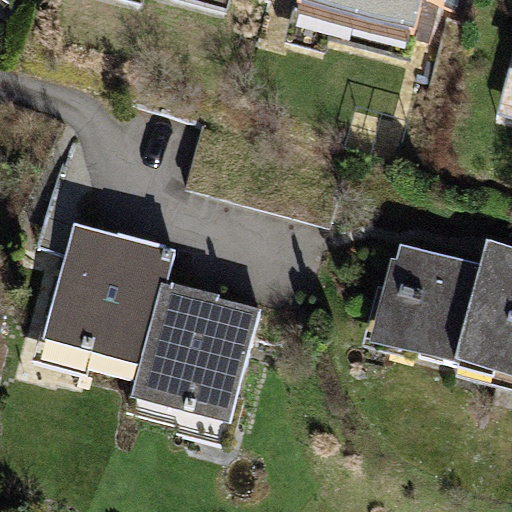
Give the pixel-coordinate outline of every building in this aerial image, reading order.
[(106,0),(106,2),(143,14),(147,0),(163,0),(225,14),(227,0),(106,0)] [(289,0),(303,4),(297,31),(412,57),(430,0),(289,0)] [(511,77),(501,122),(511,124),(511,77)] [(206,144),(195,190),(263,207),(275,161),(206,144)] [(147,378),(171,292),(179,263),(77,234),(47,355),(147,378)] [(484,280),(399,257),(371,356),(511,394),(511,266),(489,260),(484,280)] [(147,378),(136,417),(232,449),(266,320),(171,292),(147,378)]
